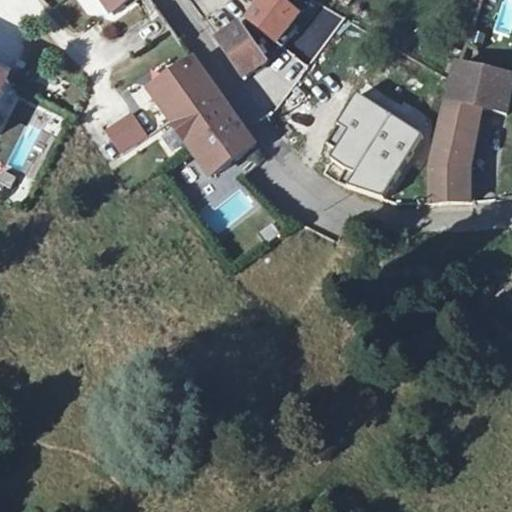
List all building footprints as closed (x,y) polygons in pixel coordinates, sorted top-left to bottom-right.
[(101,0),(113,17),(135,2),(147,18),(143,21),(168,57),(183,46),(150,0),(101,0)] [(290,8),(279,0),(262,0),(247,20),(282,48),(298,29),(283,17),(290,8)] [(511,0),(501,0),(494,35),(511,38),(511,34),(511,0)] [(241,27),(217,42),(244,80),(262,68),(267,64),(241,27)] [(256,148),(195,63),(152,94),(213,180),(256,148)] [(470,203),(470,185),(470,172),(471,157),(482,111),(507,116),(511,88),(511,77),(458,66),(454,81),(446,105),(433,170),(431,172),(431,207),(470,205),(470,203)] [(0,102),(10,84),(0,78),(0,102)] [(132,111),(103,128),(120,157),(149,140),(132,111)]
